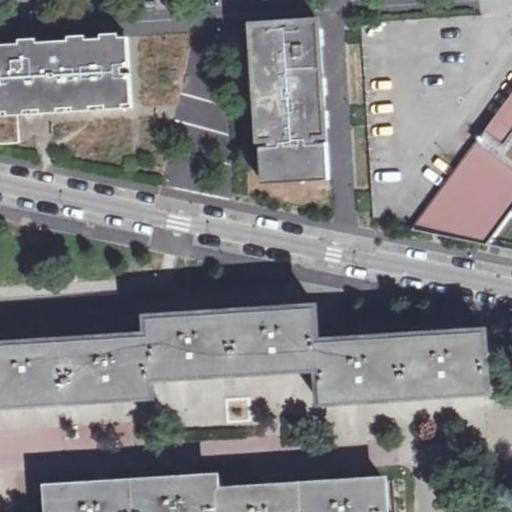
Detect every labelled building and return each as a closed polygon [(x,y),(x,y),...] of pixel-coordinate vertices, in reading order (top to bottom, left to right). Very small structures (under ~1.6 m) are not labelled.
[(321,25),(254,29),(263,178),(330,174),(321,25)] [(130,105),(126,37),(0,44),(0,143),(10,145),(21,143),(17,111),(130,105)] [(511,96),(414,229),(489,246),(511,214),(511,96)] [(488,392),(484,332),(316,343),(314,308),(150,318),(152,336),(0,345),(0,408),(153,399),(152,380),(320,369),(322,402),(488,392)] [(387,511),(386,481),(359,483),(345,484),(277,488),(262,489),(219,492),(218,478),(192,480),(177,481),(109,485),(94,486),(51,489),(52,508),(52,511),(387,511)]
